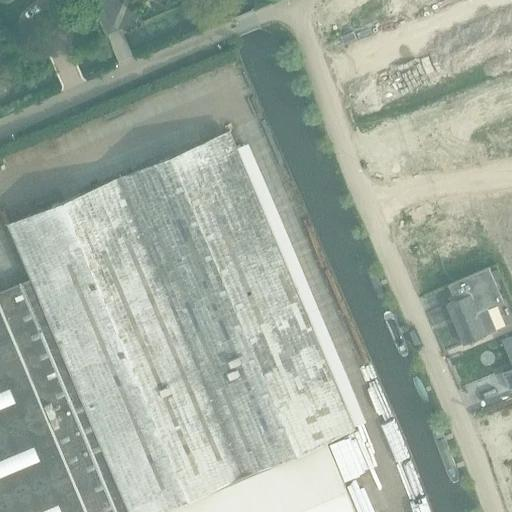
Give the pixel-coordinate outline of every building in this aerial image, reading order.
[(416,0),(423,17),(435,13),(439,23),(464,14),(458,0),(416,0)] [(369,24),(341,34),(349,57),(389,43),(381,21),(381,20),(390,17),(386,5),(365,13),(369,24)] [(349,57),(346,58),(354,81),(357,80),(397,66),(389,43),(349,57)] [(397,66),(357,80),(364,103),(393,94),(397,105),(418,97),(414,86),(405,90),(397,66)] [(32,277),(0,290),(0,511),(389,511),(229,130),(9,223),(32,277)] [(503,176),(491,180),(499,202),(510,197),(508,188),(511,186),(511,140),(492,148),(503,176)] [(432,192),(404,204),(414,227),(453,210),(444,187),(453,184),(448,172),(427,181),(432,192)] [(414,227),(411,227),(420,250),(423,249),(462,232),(453,210),(414,227)] [(462,232),(423,249),(432,271),(460,260),(465,271),(485,263),(481,251),(472,255),(462,232)] [(455,301),(447,304),(464,344),(497,330),(488,308),(504,301),(489,267),(473,274),(448,285),(455,301)] [(511,368),(503,373),(511,391),(511,390),(511,368)]
